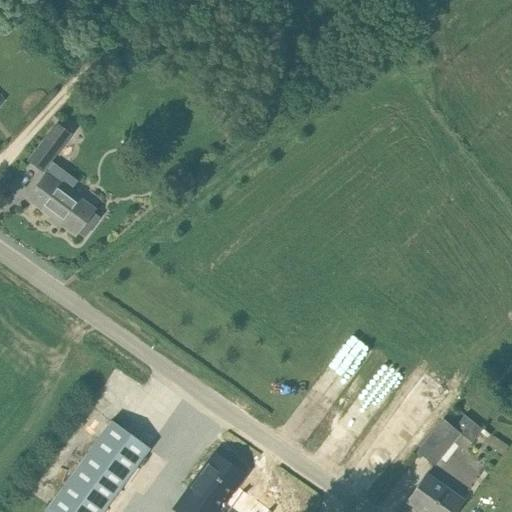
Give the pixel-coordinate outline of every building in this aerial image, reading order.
[(45,173),(26,198),(75,235),(77,232),(84,237),(98,218),(91,213),(94,209),(70,191),(78,181),(54,162),(54,163),(53,162),(50,160),(69,134),(56,124),(45,139),(29,161),(45,173)] [(454,427),(443,418),(431,433),(416,451),(435,466),(454,443),(465,451),(483,429),(465,414),(454,427)] [(111,420),(42,511),(101,511),(148,448),(111,420)] [(214,452),(173,508),(178,511),(254,511),(231,495),(245,475),(214,452)] [(454,511),(464,500),(427,473),(406,501),(420,511),(454,511)]
